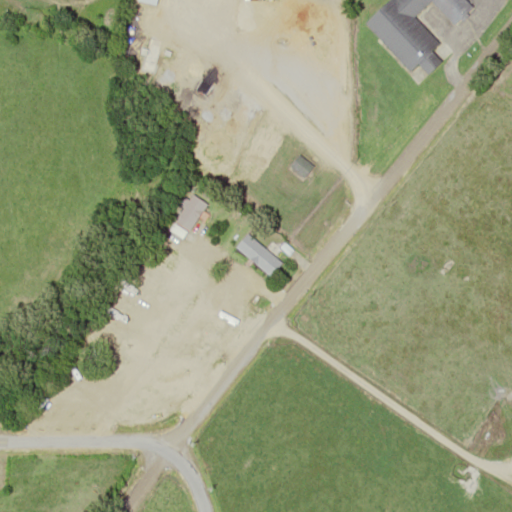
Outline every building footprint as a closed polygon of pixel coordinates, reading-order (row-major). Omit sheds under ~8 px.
[(187,27),(191,0),(165,0),(162,23),(187,27)] [(386,0),(363,20),(407,72),(418,63),(426,72),(440,61),(429,49),(437,42),(413,15),(430,0),(431,0),(452,24),(472,7),(466,0),(386,0)] [(248,158),(256,164),(266,151),(257,145),(248,158)] [(312,165),(297,154),(288,166),(303,177),(312,165)] [(204,201),(188,193),(169,230),(185,238),(204,201)] [(281,262),(246,232),(235,245),(269,276),(281,262)] [(196,278),(161,245),(155,251),(190,285),(196,278)]
